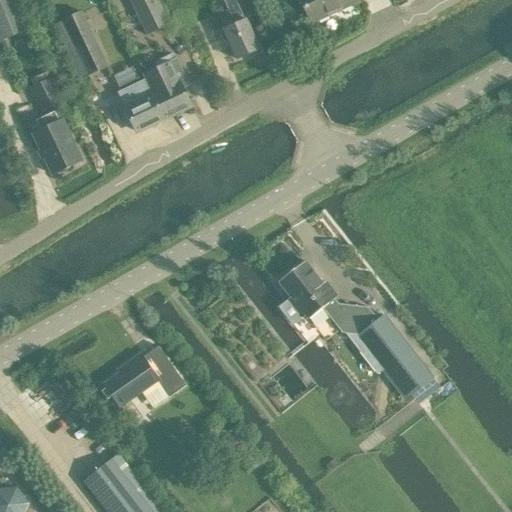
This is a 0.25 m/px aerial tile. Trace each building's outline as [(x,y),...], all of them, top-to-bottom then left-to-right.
[(0,0),(0,41),(27,31),(14,0),(0,0)] [(130,0),(148,34),(169,24),(157,0),(130,0)] [(224,30),(237,59),(260,49),(247,20),(246,21),(236,0),(227,0),(226,1),(237,25),(224,30)] [(302,0),(313,22),(359,1),(358,0),(302,0)] [(83,57),(99,49),(81,11),(65,19),(83,57)] [(65,19),(55,24),(74,68),(78,78),(91,73),(83,57),(65,19)] [(33,42),(19,47),(25,62),(39,57),(33,42)] [(136,132),(191,106),(180,83),(185,80),(176,60),(143,75),(145,80),(120,92),(127,107),(125,108),(136,132)] [(32,135),(52,174),(56,172),(60,174),(67,170),(68,166),(82,160),(62,120),(62,121),(56,110),(35,120),(40,131),(32,135)] [(323,283),(305,261),(279,281),(291,296),(288,299),(303,318),(306,315),(308,319),(323,308),(342,333),(358,335),(408,398),(433,379),(384,315),(378,320),(368,307),(339,304),(335,299),(337,296),(325,281),(323,283)] [(186,385),(158,346),(143,357),(140,354),(123,365),(125,368),(104,383),(120,406),(157,380),(169,397),(186,385)] [(83,481),(107,511),(152,511),(111,459),(83,481)] [(334,459),(326,465),(331,472),(339,466),(334,459)] [(0,511),(21,511),(26,502),(15,487),(0,488),(0,511)]
